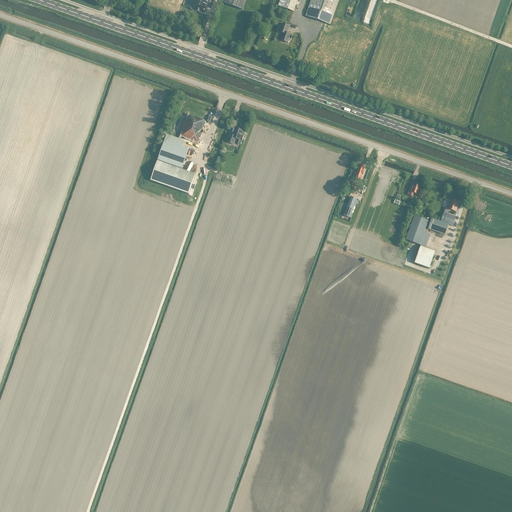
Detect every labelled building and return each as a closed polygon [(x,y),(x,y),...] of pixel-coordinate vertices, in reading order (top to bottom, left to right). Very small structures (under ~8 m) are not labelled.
[(193,0),(191,8),(204,13),(209,0),(193,0)] [(242,9),(245,0),(224,0),(223,2),(242,9)] [(280,0),(278,6),(293,11),(297,0),(280,0)] [(319,20),(330,24),(329,24),(337,0),(310,0),(305,15),(319,20)] [(280,40),(288,42),(289,38),(290,39),(292,34),(287,32),(290,26),(282,23),(279,31),(283,33),(283,34),(281,33),(280,34),(279,38),(280,39),(281,39),(280,40)] [(192,139),(197,140),(204,120),(189,115),(182,136),(192,139)] [(243,136),(241,135),(243,130),(235,128),(233,136),(229,135),(227,142),(233,144),(235,138),(239,140),(242,140),(243,136)] [(182,147),(184,140),(166,134),(150,180),(189,193),(195,174),(182,169),(189,149),(182,147)] [(355,177),(360,179),(362,174),(363,174),(364,171),(363,170),(365,166),(359,164),(355,177)] [(418,190),(419,186),(411,183),(407,194),(412,196),(413,193),(417,194),(417,192),(418,193),(418,190)] [(357,199),(350,196),(343,214),(350,217),(350,216),(351,217),(352,214),(351,214),(357,199)] [(455,212),(459,202),(450,199),(447,208),(445,208),(440,220),(440,221),(431,218),(428,229),(445,234),(448,224),(453,226),(456,217),(447,213),(449,209),(455,212)] [(405,239),(426,246),(430,234),(424,232),(428,220),(414,215),(405,239)] [(414,263),(428,268),(435,251),(420,246),(414,263)]
